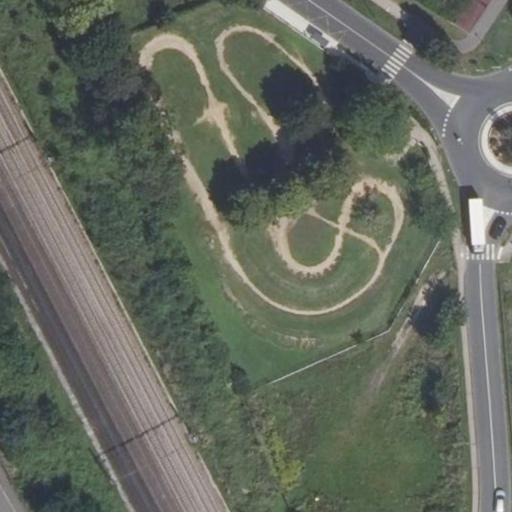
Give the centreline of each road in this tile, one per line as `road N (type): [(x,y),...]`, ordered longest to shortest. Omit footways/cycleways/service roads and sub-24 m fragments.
road 1 (secondary): [(493,511),(481,331),(492,195)]
road 2 (secondary): [(463,117),(308,0)]
